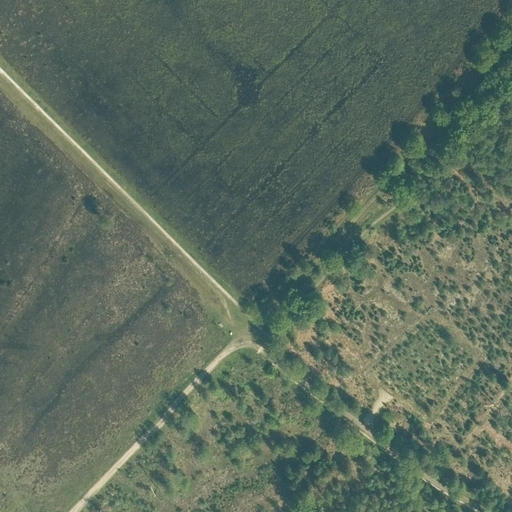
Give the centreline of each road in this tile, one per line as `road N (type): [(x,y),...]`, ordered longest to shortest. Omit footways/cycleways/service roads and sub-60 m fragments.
road 1 (track): [(0,90),(271,358),(425,475),(489,511)]
road 2 (track): [(245,335),(402,167),(511,29)]
road 3 (track): [(504,0),(420,105),(234,302)]
road 4 (track): [(245,335),(76,511)]
